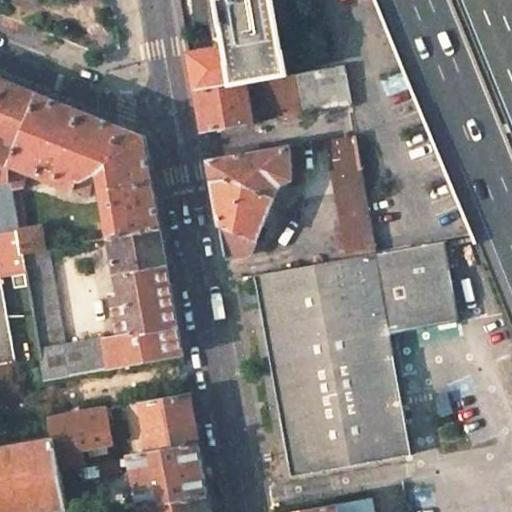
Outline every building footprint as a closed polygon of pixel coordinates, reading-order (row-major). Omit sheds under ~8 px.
[(273,0),(217,0),(225,44),(188,50),(195,89),(244,81),(260,78),(275,76),(287,74),(273,0)] [(345,64),(297,72),(301,97),(304,113),(352,105),(345,64)] [(275,76),(260,78),(265,103),(271,102),(274,118),(304,113),(301,97),(279,100),(275,76)] [(12,82),(0,77),(0,180),(8,179),(39,93),(12,82)] [(244,81),(195,89),(198,105),(202,130),(252,121),(244,81)] [(8,179),(17,228),(22,252),(46,247),(42,225),(28,226),(21,183),(26,170),(84,193),(92,172),(97,170),(108,232),(102,230),(98,231),(99,238),(102,237),(109,236),(160,227),(150,176),(143,135),(68,105),(39,93),(8,179)] [(356,134),(326,139),(342,227),(335,228),(341,257),(377,251),(356,134)] [(307,177),(301,143),(208,158),(215,200),(225,255),(251,251),(279,184),(294,179),(302,177),(307,177)] [(0,180),(0,231),(17,228),(8,179),(0,180)] [(168,273),(160,227),(109,236),(119,289),(111,291),(118,333),(104,336),(109,366),(182,353),(168,273)] [(0,272),(11,271),(25,268),(22,252),(17,228),(0,231),(0,272)] [(99,238),(87,240),(89,248),(103,245),(102,237),(99,238)] [(377,251),(341,257),(255,272),(290,475),(400,455),(412,453),(390,333),(385,308),(390,307),(401,331),(453,321),(437,240),(377,251)] [(39,347),(67,342),(51,246),(46,247),(22,252),(25,268),(27,281),(39,347)] [(25,268),(11,271),(14,283),(27,281),(25,268)] [(0,344),(12,342),(5,304),(0,300),(0,344)] [(385,308),(390,333),(401,331),(390,307),(385,308)] [(44,377),(109,366),(104,336),(67,342),(39,347),(44,377)] [(0,344),(0,360),(15,357),(12,342),(0,344)] [(189,393),(139,402),(148,450),(198,441),(195,421),(189,393)] [(130,403),(79,412),(51,417),(55,436),(59,460),(82,457),(77,432),(107,427),(107,422),(132,417),(130,403)] [(55,436),(0,446),(0,511),(16,511),(67,503),(62,479),(60,468),(59,460),(55,436)] [(148,450),(129,453),(135,480),(121,482),(123,494),(136,491),(139,504),(207,492),(203,468),(198,441),(148,450)] [(99,461),(101,473),(119,470),(117,458),(99,461)] [(101,473),(99,461),(60,468),(62,479),(101,473)] [(139,504),(140,511),(211,511),(208,494),(207,492),(139,504)] [(374,511),(372,497),(284,511),(374,511)]
